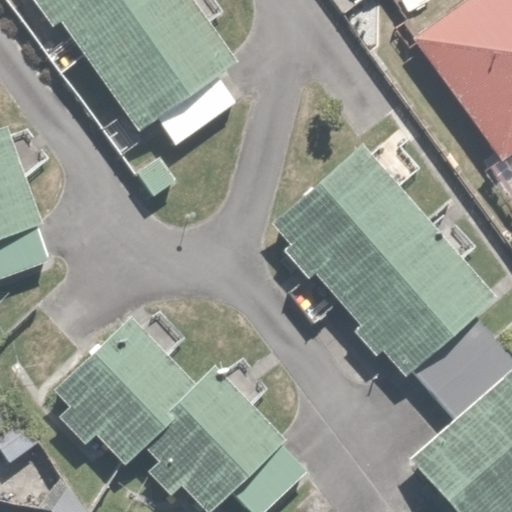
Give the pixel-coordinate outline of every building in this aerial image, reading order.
[(227,53),(188,0),(26,0),(46,28),(56,21),(134,130),(150,119),(171,149),(236,102),(210,66),(227,53)] [(511,0),(463,0),(408,40),(494,159),(511,146),(511,0)] [(0,128),(0,274),(54,254),(6,126),(0,128)] [(511,511),(511,375),(468,324),(491,304),(355,146),(263,224),(391,375),(401,367),(447,421),(402,460),(446,511),(511,511)] [(193,381),(135,317),(53,392),(66,407),(54,418),(78,444),(93,430),(123,463),(137,450),(193,511),(205,511),(228,491),(246,511),(264,511),(302,478),(204,371),(193,381)] [(4,407),(0,402),(0,461),(45,427),(20,395),(4,407)]
